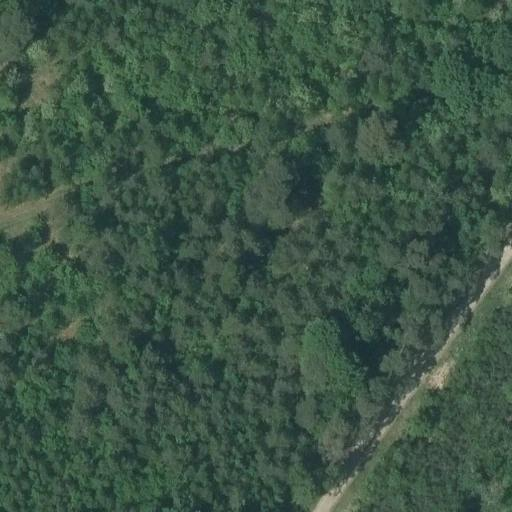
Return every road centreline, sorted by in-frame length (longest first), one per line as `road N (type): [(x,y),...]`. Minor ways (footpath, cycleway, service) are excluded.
road 1 (track): [(0,230),(511,97)]
road 2 (track): [(327,511),(511,252)]
